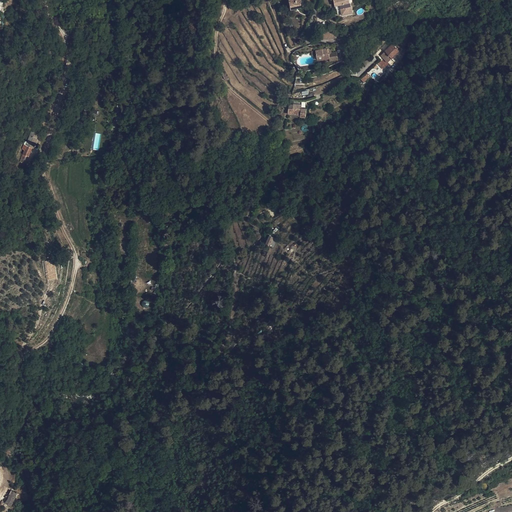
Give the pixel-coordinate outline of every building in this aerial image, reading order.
[(230,0),(220,0),(221,13),(231,14),(230,0)] [(288,0),(290,9),(302,7),(300,0),(288,0)] [(334,0),(335,5),(340,4),(342,15),(352,13),(350,0),(334,0)] [(395,47),(392,44),(380,55),(390,65),(394,61),(391,58),(401,49),(397,44),(395,47)] [(318,60),(327,57),(329,55),(328,52),(327,47),(315,50),(318,60)] [(331,51),(328,52),(329,55),(330,57),(330,60),(338,58),(336,50),(331,51)] [(390,66),(382,58),(374,66),(382,74),(390,66)] [(382,74),(374,66),(367,73),(376,82),(383,74),(382,74)] [(363,82),(369,77),(367,74),(361,79),(363,82)] [(301,105),(293,104),(292,108),(288,108),(288,113),(300,114),(301,108),(301,105)] [(27,140),(36,143),(39,135),(31,132),(27,140)] [(268,235),(265,244),(270,246),(274,237),(268,235)] [(57,278),(55,260),(45,261),(48,279),(57,278)] [(13,495),(7,493),(4,501),(1,505),(5,509),(9,504),(13,495)]
